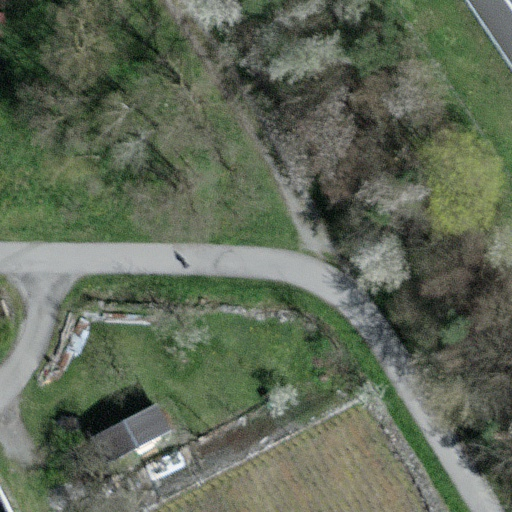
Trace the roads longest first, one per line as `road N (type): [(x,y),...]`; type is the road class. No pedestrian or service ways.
road 1 (unclassified): [(0,255),(201,258),(276,265),(329,283),(360,311),(489,511)]
road 2 (track): [(170,0),(316,233),(329,283)]
